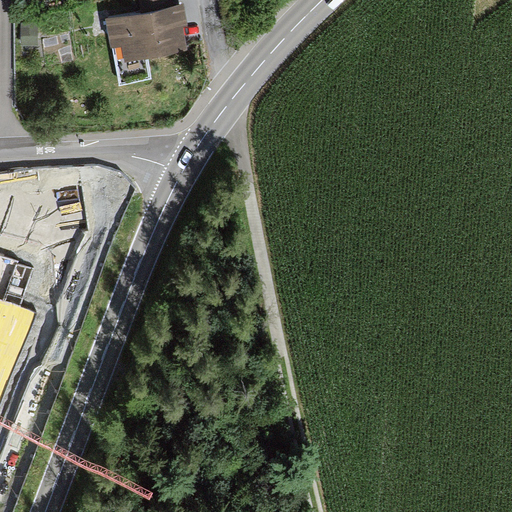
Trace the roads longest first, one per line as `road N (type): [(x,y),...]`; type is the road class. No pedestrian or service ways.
road 1 (track): [(319,511),(250,220),(241,148),(218,116)]
road 2 (secondary): [(44,511),(181,172)]
road 3 (track): [(158,511),(153,412),(115,325)]
road 4 (residential): [(181,172),(132,156),(0,160)]
